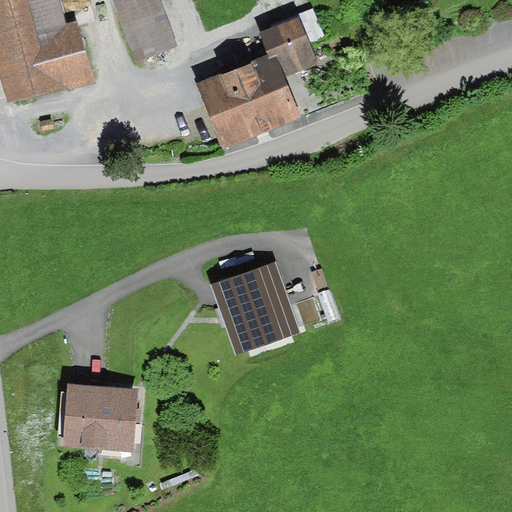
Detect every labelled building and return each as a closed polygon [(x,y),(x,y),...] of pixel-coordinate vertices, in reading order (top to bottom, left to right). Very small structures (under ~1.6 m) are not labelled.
[(60,0),(0,0),(0,68),(10,105),(92,82),(76,24),(68,26),(60,0)] [(159,0),(116,0),(114,1),(137,63),(177,48),(159,0)] [(300,22),(310,47),(326,41),(314,10),(298,17),(300,22)] [(300,22),(258,38),(267,61),(276,58),(284,80),(317,67),(310,47),(300,22)] [(201,92),(224,152),(301,122),(284,80),(276,58),(267,61),(249,68),(251,73),(201,92)] [(276,269),(211,292),(236,359),(300,335),(276,269)] [(330,291),(312,298),(324,329),(342,322),(330,291)] [(138,382),(70,376),(64,440),(132,446),(138,382)]
